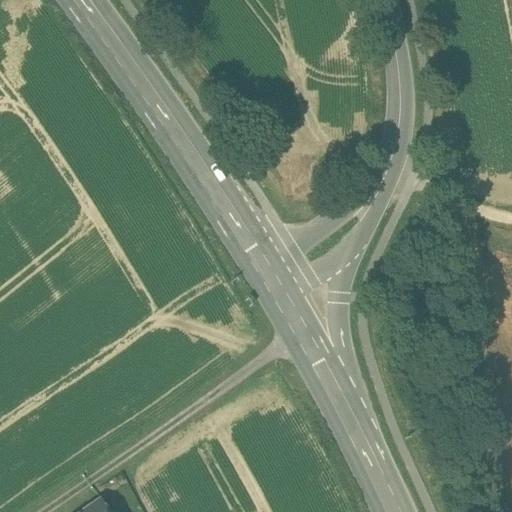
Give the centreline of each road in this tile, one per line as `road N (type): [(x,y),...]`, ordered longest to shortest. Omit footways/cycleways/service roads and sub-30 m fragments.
road 1 (secondary): [(275,282),(81,0)]
road 2 (secondary): [(386,0),(403,90),(387,170),(359,213)]
road 3 (secondary): [(355,427),(338,296),(359,213)]
road 4 (unknown): [(230,216),(71,315)]
road 5 (secondary): [(355,427),(275,282)]
road 6 (track): [(511,216),(387,170)]
